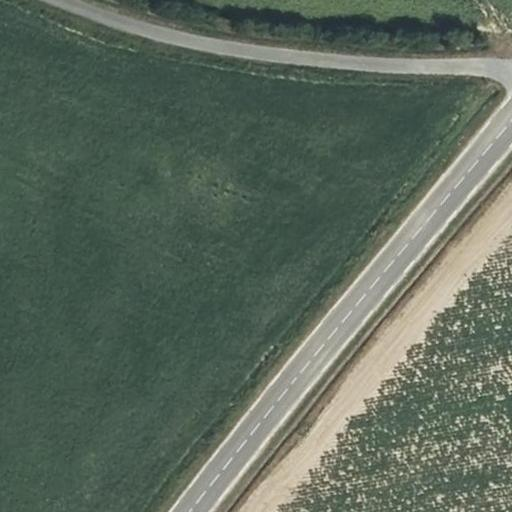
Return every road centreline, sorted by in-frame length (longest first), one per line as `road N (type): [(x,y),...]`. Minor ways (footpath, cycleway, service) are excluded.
road 1 (tertiary): [(193,511),(372,286),(511,127)]
road 2 (unclassified): [(59,0),(140,29),(230,47),(511,69)]
